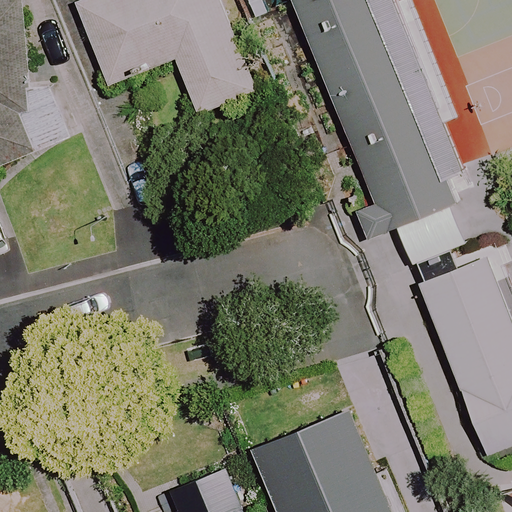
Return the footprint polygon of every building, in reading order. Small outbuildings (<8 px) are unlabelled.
[(0,0),(0,168),(80,136),(58,86),(39,86),(31,0),(0,0)] [(254,94),(219,0),(81,0),(74,3),(104,84),(177,57),(198,114),(254,94)] [(293,0),(391,238),(471,206),(387,0),(293,0)] [(511,446),(511,333),(482,258),(420,283),(488,456),(511,446)] [(390,511),(349,408),(251,447),(276,511),(390,511)] [(244,511),(224,463),(167,488),(177,511),(244,511)]
